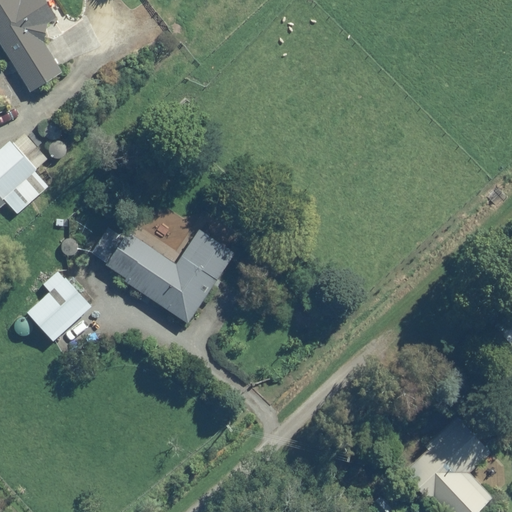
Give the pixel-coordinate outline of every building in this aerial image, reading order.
[(43,45),(44,19),(50,16),(40,0),(0,0),(0,49),(25,90),(58,69),(43,45)] [(121,281),(184,323),(230,253),(195,230),(172,264),(123,232),(119,239),(102,228),(86,253),(123,277),(121,281)] [(50,341),(89,305),(55,268),(38,284),(45,291),(22,312),(50,341)] [(511,347),(511,306),(491,324),(511,347)] [(511,408),(501,418),(511,431),(511,408)] [(489,450),(455,416),(454,414),(423,445),(427,450),(400,477),(424,502),(428,498),(441,511),(473,511),(489,496),(466,473),(489,450)]
